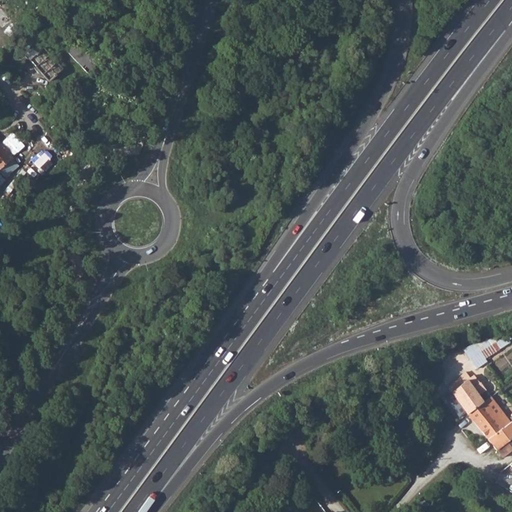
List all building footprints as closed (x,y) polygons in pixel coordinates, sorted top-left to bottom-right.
[(1,0),(0,1),(0,23),(4,28),(18,16),(4,0),(1,0)] [(52,38),(66,52),(76,43),(62,29),(52,38)] [(76,43),(66,52),(96,82),(104,72),(76,43)] [(43,48),(29,59),(37,68),(40,72),(48,81),(61,70),(57,65),(53,60),(43,48)] [(0,169),(13,159),(0,143),(0,169)] [(479,352),(472,357),(473,357),(496,352),(498,350),(494,343),(480,353),(479,352)] [(473,357),(472,357),(469,359),(475,369),(486,362),(484,359),(496,352),(473,357)] [(465,412),(467,414),(482,403),(489,397),(476,378),(472,381),(465,372),(448,388),(454,396),(449,400),(448,404),(455,414),(461,415),(465,412)] [(482,403),(467,414),(487,440),(508,425),(493,405),(488,409),(482,403)] [(511,421),(508,425),(487,440),(495,450),(511,436),(511,421)] [(511,436),(495,450),(502,458),(511,449),(511,436)]
